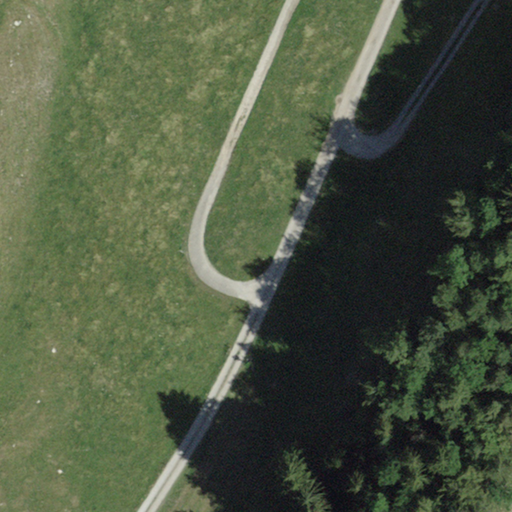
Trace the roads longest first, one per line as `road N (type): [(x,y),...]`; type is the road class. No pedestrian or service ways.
road 1 (track): [(394,0),(266,295),(145,511)]
road 2 (track): [(293,0),(196,240),(199,262),(214,279),(266,295)]
road 3 (track): [(341,125),(356,140),(378,143),(400,130),(492,0)]
